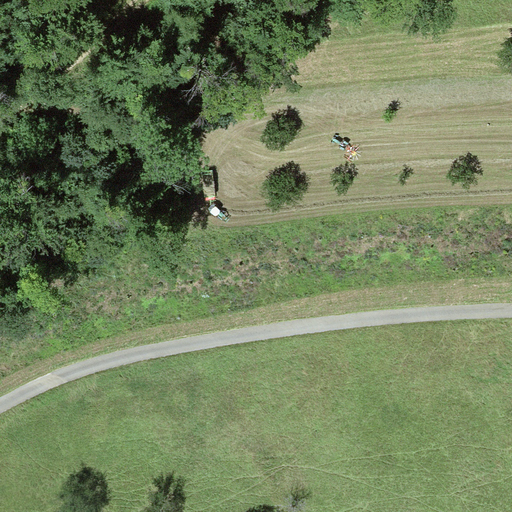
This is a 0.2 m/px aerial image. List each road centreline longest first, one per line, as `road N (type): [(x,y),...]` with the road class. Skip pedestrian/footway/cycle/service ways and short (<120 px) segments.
road 1 (track): [(0,406),(59,376),(164,347),(400,314),(511,309)]
road 2 (track): [(0,115),(154,0)]
